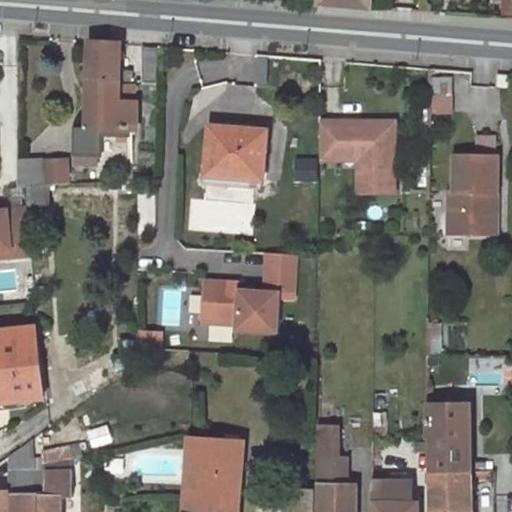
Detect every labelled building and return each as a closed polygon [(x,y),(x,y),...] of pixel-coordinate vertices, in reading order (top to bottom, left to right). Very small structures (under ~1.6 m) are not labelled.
[(322,0),(322,6),(373,10),(373,0),(322,0)] [(90,84),(122,86),(123,46),(90,43),(90,84)] [(145,82),(159,83),(161,49),(146,48),(145,82)] [(258,57),(259,86),(271,86),(271,57),(258,57)] [(122,86),(90,84),(88,135),(75,135),(74,162),(101,163),(102,142),(134,142),(135,133),(138,133),(139,106),(121,105),(122,86)] [(394,124),(320,123),(320,156),(358,156),(357,189),(393,190),(394,124)] [(266,132),(210,129),(208,177),(263,180),(266,132)] [(477,147),(499,148),(500,134),(478,134),(477,147)] [(15,186),(27,185),(44,184),(44,156),(16,157),(15,186)] [(449,198),(451,236),(492,236),(492,196),(502,196),(501,159),(458,158),(458,198),(449,198)] [(296,181),(319,181),(319,160),(297,159),(296,181)] [(67,164),(49,164),(49,181),(67,181),(67,164)] [(263,180),(208,177),(207,186),(262,189),(263,180)] [(48,184),(44,184),(27,185),(29,206),(49,204),(48,184)] [(502,236),(502,196),(492,196),(492,236),(502,236)] [(30,255),(26,208),(0,209),(0,248),(9,247),(10,257),(30,255)] [(268,236),(268,250),(288,250),(288,236),(268,236)] [(9,247),(0,248),(0,257),(10,257),(9,247)] [(279,333),(280,299),(295,300),(297,255),(267,254),(265,293),(240,292),(204,290),(203,325),(239,326),(239,331),(279,333)] [(240,292),(240,284),(204,283),(204,290),(240,292)] [(159,287),(158,323),(183,323),(184,287),(159,287)] [(33,330),(0,333),(0,363),(4,401),(40,398),(33,330)] [(137,353),(154,353),(153,334),(137,333),(137,353)] [(428,441),(431,441),(471,439),(471,405),(429,406),(428,441)] [(96,449),(116,444),(112,424),(91,429),(96,449)] [(318,459),(333,459),(333,427),(318,428),(318,459)] [(184,511),(236,511),(240,441),(235,440),(188,438),(184,511)] [(473,511),(471,439),(431,441),(431,485),(434,486),(434,511),(473,511)] [(13,453),(13,472),(29,473),(30,460),(30,442),(13,453)] [(0,511),(13,511),(14,511),(41,510),(41,496),(40,459),(30,460),(29,473),(13,472),(13,497),(0,496),(0,511)] [(45,496),(41,496),(41,510),(14,511),(13,511),(62,511),(62,496),(74,497),(70,459),(43,465),(45,496)] [(333,459),(318,459),(318,507),(352,509),(353,487),(344,487),(344,459),(333,459)] [(370,504),(374,504),(408,504),(407,483),(369,483),(370,504)] [(311,511),(311,493),(293,491),(293,511),(311,511)]
